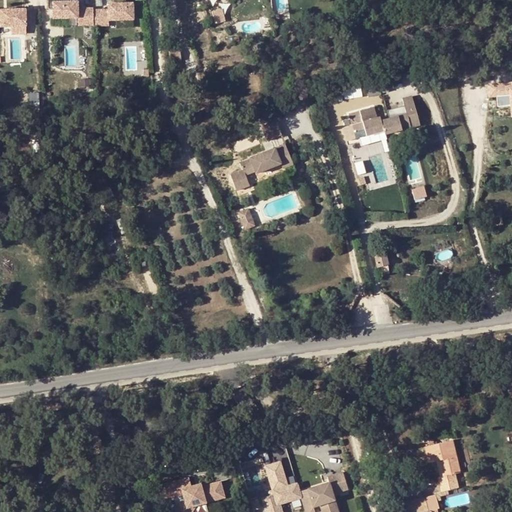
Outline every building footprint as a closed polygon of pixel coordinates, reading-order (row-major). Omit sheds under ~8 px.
[(78,0),(65,0),(54,0),(55,17),(79,16),(79,22),(94,22),(94,25),(110,24),(109,18),(134,18),(134,2),(109,2),(109,8),(94,8),(94,6),(79,6),(78,0)] [(390,0),(390,1),(391,10),(400,9),(399,0),(390,0)] [(391,10),(390,1),(377,2),(378,12),(391,10)] [(0,24),(25,23),(24,6),(0,7),(0,24)] [(180,50),(170,50),(170,61),(181,60),(180,50)] [(491,93),(511,91),(511,101),(511,85),(511,79),(490,81),(491,93)] [(356,133),(367,130),(384,125),(384,128),(402,123),(418,119),(411,94),(402,97),(404,107),(405,110),(396,113),(381,117),(378,118),(377,114),(374,104),(350,110),(356,133)] [(266,137),(282,131),(277,117),(262,123),(266,137)] [(384,128),(385,130),(386,133),(403,128),(402,123),(384,128)] [(385,130),(384,128),(384,125),(367,130),(368,134),(385,130)] [(276,148),(269,150),(268,148),(241,159),(243,165),(231,170),(237,186),(249,181),(245,170),(256,166),(257,169),(280,160),(282,165),(293,161),(286,142),(275,146),(276,148)] [(123,164),(125,172),(133,170),(130,162),(123,164)] [(107,181),(97,185),(103,200),(113,196),(107,181)] [(416,199),(428,195),(425,185),(413,189),(416,199)] [(106,206),(116,203),(113,196),(103,200),(106,206)] [(244,224),(253,220),(247,204),(238,207),(244,224)] [(501,217),(501,215),(490,217),(492,226),(502,224),(501,217)] [(384,255),(375,257),(378,267),(388,264),(386,255),(384,255)] [(368,269),(378,267),(375,257),(366,259),(368,269)] [(388,264),(378,267),(380,273),(390,271),(388,264)] [(459,473),(454,452),(451,440),(430,445),(426,446),(430,462),(436,461),(440,460),(444,476),(440,477),(438,477),(442,491),(457,488),(454,474),(459,473)] [(320,505),(322,511),(338,511),(334,494),(348,490),(343,474),(328,478),(330,484),(303,492),(308,509),(320,505)] [(192,511),(195,508),(215,503),(214,498),(221,496),(218,484),(200,488),(197,489),(196,486),(191,487),(189,479),(169,483),(172,498),(183,495),(185,501),(181,502),(175,511),(192,511)] [(436,494),(404,503),(405,511),(422,511),(427,511),(439,511),(439,508),(437,502),(436,494)]
